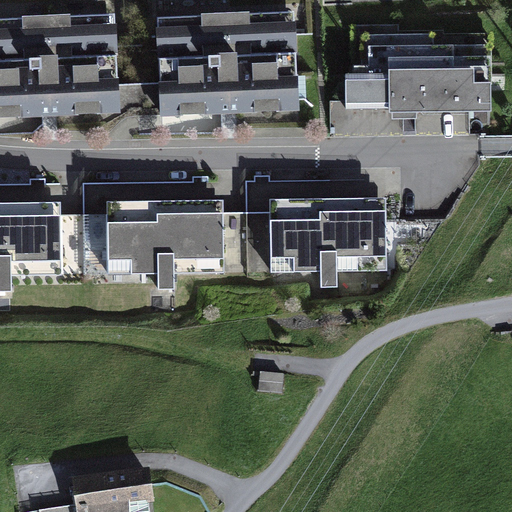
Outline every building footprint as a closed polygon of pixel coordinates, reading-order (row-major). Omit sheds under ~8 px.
[(169,121),(305,114),(301,31),(165,37),(169,121)] [(0,124),(124,119),(120,35),(0,40),(0,124)] [(354,116),(496,116),(496,35),(354,35),(354,116)] [(85,188),(85,207),(105,208),(105,200),(156,201),(156,189),(85,188)] [(271,198),(322,199),(322,192),(252,190),(250,272),(269,273),(271,198)] [(391,276),(390,205),(277,207),(278,278),(327,277),(327,295),(343,294),(343,277),(391,276)] [(229,278),(228,207),(115,209),(116,280),(165,279),(165,297),(181,296),(181,279),(229,278)] [(66,281),(65,209),(0,210),(0,281),(2,281),(3,299),(18,299),(18,281),(66,281)] [(307,376),(271,373),(269,395),(305,398),(307,376)] [(158,511),(155,476),(75,484),(77,511),(158,511)]
